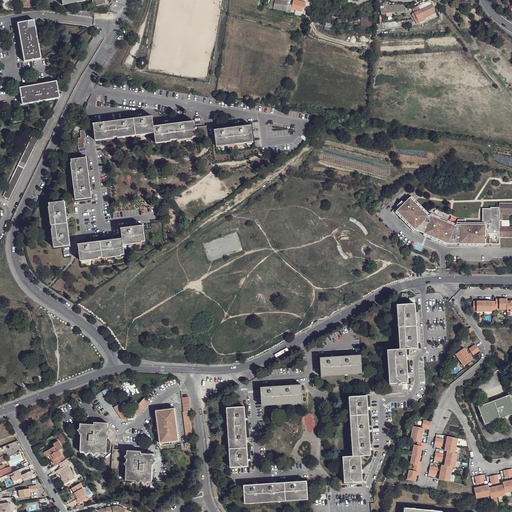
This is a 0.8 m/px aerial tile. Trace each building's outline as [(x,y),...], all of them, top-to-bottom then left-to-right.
[(288,2),(279,0),(270,0),(269,8),(286,12),(286,11),(287,5),(288,2)] [(303,9),(305,9),(306,4),(293,1),(292,6),(291,10),(302,12),(303,9)] [(430,1),(418,6),(421,10),(432,5),(430,1)] [(421,10),(418,6),(415,9),(416,13),(415,14),(419,24),(425,21),(423,16),(434,11),(432,5),(421,10)] [(390,7),(383,7),(380,8),(381,15),(386,14),(392,13),(397,13),(396,6),(390,7)] [(404,6),(396,6),(397,13),(397,15),(405,14),(404,6)] [(437,17),(434,11),(423,16),(425,21),(419,24),(420,25),(437,17)] [(33,19),(16,22),(23,61),(40,58),(33,19)] [(373,21),(358,20),(357,28),(372,29),(373,21)] [(401,21),(376,24),(375,31),(402,27),(402,25),(412,24),(411,20),(401,21)] [(28,85),(18,87),(21,103),(58,97),(55,80),(41,83),(28,85)] [(195,137),(194,128),(193,122),(153,127),(151,116),(93,124),(95,139),(154,131),(154,133),(155,142),(170,141),(170,140),(177,139),(177,140),(192,138),(192,137),(195,137)] [(206,127),(194,128),(195,137),(195,138),(195,139),(207,137),(206,127)] [(250,127),(232,129),(233,146),(251,144),(250,127)] [(233,146),(232,129),(213,131),(215,148),(233,146)] [(95,140),(154,133),(154,131),(95,139),(95,140)] [(38,137),(32,134),(3,196),(9,199),(38,137)] [(73,193),(74,200),(90,198),(85,157),(70,159),(70,163),(69,163),(70,170),(69,171),(67,171),(68,175),(70,175),(71,175),(73,189),(71,189),(70,189),(70,193),(72,193),(73,193)] [(396,211),(402,217),(416,204),(410,198),(396,211)] [(49,225),(50,224),(66,223),(63,201),(48,203),(48,206),(47,206),(49,225)] [(428,216),(416,204),(402,217),(414,229),(447,244),(499,244),(499,238),(511,237),(511,203),(501,204),(501,208),(492,208),(492,209),(484,209),(484,222),(478,222),(478,225),(467,225),(467,220),(459,219),(458,224),(450,221),(447,227),(435,221),(436,218),(429,215),(428,216)] [(66,223),(50,224),(51,228),(50,228),(52,247),(68,245),(66,223)] [(120,238),(121,245),(139,243),(139,241),(143,241),(141,226),(119,228),(120,238)] [(122,254),(121,245),(120,238),(99,241),(100,257),(100,258),(118,256),(118,255),(122,254)] [(97,257),(100,257),(99,241),(76,244),(78,261),(96,259),(97,257)] [(508,299),(496,299),(496,301),(496,307),(500,307),(500,309),(508,310),(508,301),(508,299)] [(485,301),(474,301),(474,309),(477,309),(477,311),(485,312),(485,301)] [(496,307),(496,301),(485,301),(485,312),(493,312),(493,309),(496,309),(496,307)] [(390,392),(403,391),(403,388),(403,383),(407,382),(408,382),(407,349),(419,348),(416,304),(398,305),(400,349),(388,350),(390,383),(389,383),(390,392)] [(460,360),(469,354),(465,348),(456,354),(460,360)] [(464,366),(473,360),(469,354),(460,360),(464,366)] [(321,358),(322,376),(363,373),(362,355),(321,358)] [(261,387),(263,405),(303,403),(302,384),(261,387)] [(506,397),(479,405),(484,423),(511,413),(511,400),(510,395),(506,396),(506,397)] [(363,482),(362,456),(371,455),(368,396),(349,397),(350,404),(348,405),(348,407),(350,408),(351,426),(349,426),(349,430),(351,430),(353,444),(350,445),(350,448),(353,448),(353,456),(343,457),(344,467),(342,467),(342,471),(344,471),(345,483),(363,482)] [(137,416),(150,404),(144,398),(132,410),(137,416)] [(114,406),(122,418),(126,419),(128,414),(120,402),(114,406)] [(181,404),(186,439),(193,438),(188,403),(181,404)] [(250,464),(247,405),(228,406),(229,413),(228,413),(226,413),(226,417),(228,417),(229,417),(230,435),(229,435),(227,435),(227,439),(229,439),(230,439),(231,454),(230,454),(228,454),(229,458),(230,458),(231,458),(232,466),(250,464)] [(179,440),(174,408),(155,411),(159,443),(161,443),(177,441),(179,440)] [(432,421),(424,420),(422,428),(424,428),(430,429),(432,421)] [(82,433),(81,450),(107,452),(108,422),(94,421),(94,423),(81,423),(80,433),(82,433)] [(422,428),(413,426),(411,440),(418,441),(422,442),(424,428),(422,428)] [(126,437),(128,442),(142,443),(143,431),(130,431),(126,437)] [(456,452),(459,438),(448,436),(445,450),(448,451),(456,452)] [(442,446),(444,439),(436,437),(435,445),(442,446)] [(63,449),(58,441),(53,444),(55,446),(47,451),(50,456),(52,455),(55,460),(53,461),(56,466),(59,464),(65,460),(59,451),(63,449)] [(5,456),(21,451),(19,444),(15,443),(8,445),(5,453),(2,454),(0,449),(0,458),(1,462),(2,462),(6,460),(5,456)] [(417,445),(414,444),(413,454),(421,455),(422,450),(423,446),(417,445)] [(113,448),(112,468),(119,468),(120,449),(113,448)] [(128,449),(126,479),(152,481),(155,453),(141,452),(141,450),(128,449)] [(453,467),(456,467),(458,453),(456,452),(448,451),(445,465),(453,467)] [(442,461),(444,454),(436,452),(434,460),(442,461)] [(421,455),(413,454),(411,463),(413,464),(419,465),(420,461),(421,455)] [(76,478),(65,460),(59,464),(62,468),(56,471),(58,474),(59,472),(63,478),(62,479),(65,484),(76,478)] [(0,475),(12,471),(10,466),(5,468),(3,464),(0,465),(0,475)] [(445,465),(442,465),(439,479),(450,481),(453,467),(445,465)] [(437,475),(438,467),(431,466),(429,474),(437,475)] [(412,470),(410,469),(408,479),(416,481),(417,475),(420,475),(421,471),(412,470)] [(19,470),(13,472),(14,475),(10,477),(12,482),(22,478),(21,475),(19,470)] [(33,475),(31,471),(21,475),(22,478),(23,480),(30,477),(33,475)] [(477,484),(484,483),(483,475),(475,477),(477,484)] [(491,484),(499,482),(497,475),(490,476),(491,484)] [(309,498),(308,479),(245,484),(247,502),(309,498)] [(503,485),(505,493),(511,491),(511,480),(502,482),(503,485)] [(76,500),(78,503),(86,499),(84,495),(85,494),(80,484),(71,488),(74,493),(77,499),(76,500)] [(28,489),(19,490),(20,498),(30,496),(29,492),(36,491),(35,485),(28,486),(28,489)] [(488,485),(474,488),(476,499),(490,496),(489,488),(488,485)] [(503,485),(489,488),(490,496),(491,499),(505,496),(505,493),(503,485)]
